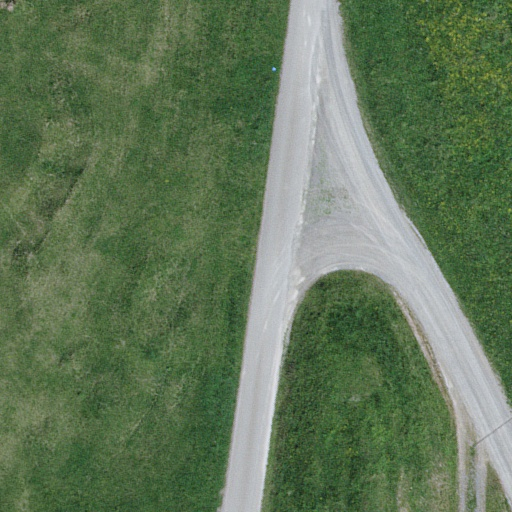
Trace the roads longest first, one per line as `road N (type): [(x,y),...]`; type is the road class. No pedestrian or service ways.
road 1 (track): [(250,511),(323,0)]
road 2 (track): [(506,511),(310,89)]
road 3 (track): [(280,300),(306,256),(351,245),(389,259)]
